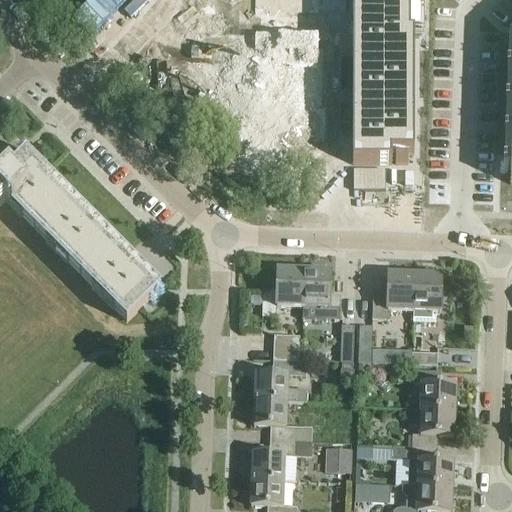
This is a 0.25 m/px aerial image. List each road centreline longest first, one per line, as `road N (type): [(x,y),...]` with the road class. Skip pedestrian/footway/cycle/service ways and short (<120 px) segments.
road 1 (unclassified): [(221,233),(220,293),(205,345),(199,511)]
road 2 (unclassified): [(40,52),(221,233)]
road 3 (residential): [(459,244),(464,35),(467,14),(484,0)]
road 4 (residential): [(489,498),(498,246)]
road 5 (unclassified): [(221,233),(459,244)]
